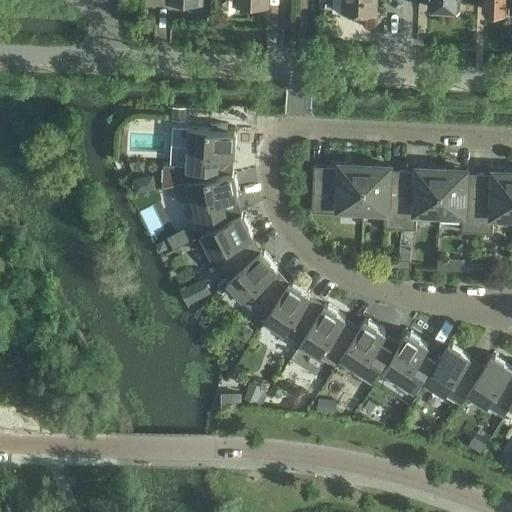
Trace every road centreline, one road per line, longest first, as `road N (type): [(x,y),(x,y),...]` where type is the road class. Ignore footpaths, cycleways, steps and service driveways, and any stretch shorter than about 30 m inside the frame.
road 1 (residential): [(511,303),(393,293),(311,256),(282,222),(263,161),(269,143),(298,129)]
road 2 (residential): [(0,53),(300,67)]
road 3 (residential): [(493,511),(339,465),(235,453)]
road 4 (residential): [(0,445),(235,453)]
road 5 (residential): [(298,129),(511,139)]
road 6 (residential): [(300,67),(511,77)]
